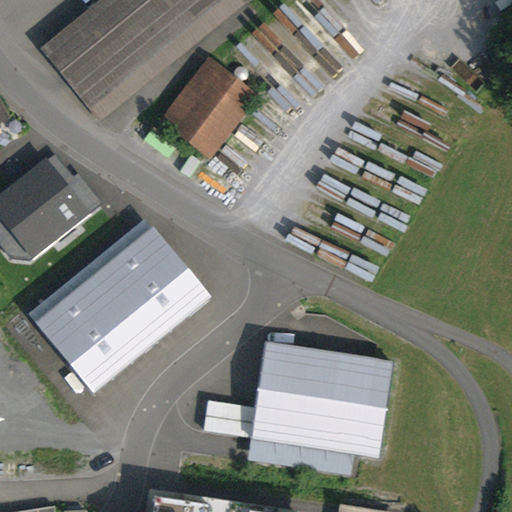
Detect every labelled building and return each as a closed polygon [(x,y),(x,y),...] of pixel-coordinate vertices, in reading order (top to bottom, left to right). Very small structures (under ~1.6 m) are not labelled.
[(112,0),(46,56),(109,130),(263,0),(112,0)] [(214,62),(168,123),(219,161),(265,100),(214,62)] [(164,130),(145,157),(217,206),(236,179),(164,130)] [(46,168),(0,202),(0,241),(5,248),(19,237),(33,254),(98,204),(78,179),(63,190),(46,168)] [(92,387),(205,295),(153,231),(40,322),(92,387)] [(393,365),(265,346),(251,440),(380,459),(393,365)] [(222,511),(156,502),(154,511),(222,511)]
